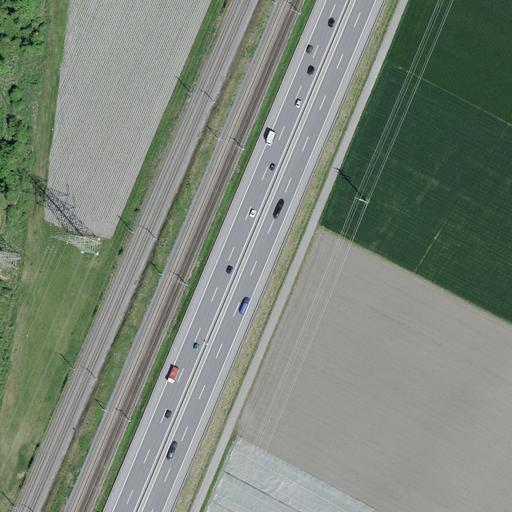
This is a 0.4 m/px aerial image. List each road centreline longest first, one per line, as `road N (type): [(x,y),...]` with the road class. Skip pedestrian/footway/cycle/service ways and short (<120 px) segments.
road 1 (motorway): [(337,0),(123,511)]
road 2 (motorway): [(152,511),(365,0)]
road 3 (track): [(404,0),(194,511)]
